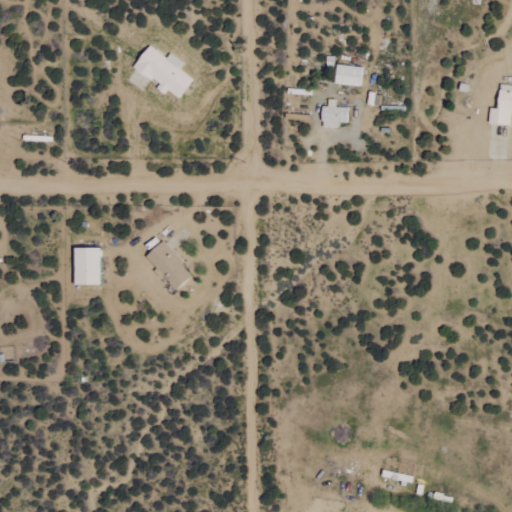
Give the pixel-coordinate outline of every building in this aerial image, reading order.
[(191,79),(177,69),(182,63),(168,53),(165,58),(147,46),(131,68),(164,92),(165,90),(177,98),(191,79)] [(360,67),(334,66),(333,85),(359,86),(360,67)] [(488,108),(486,124),(509,126),(510,119),(511,119),(511,85),(498,84),(495,109),(488,108)] [(337,129),(337,123),(346,123),(346,108),(334,108),(334,100),(327,100),(326,107),(321,107),(320,128),(337,129)] [(192,275),(161,241),(144,257),(176,290),(192,275)] [(72,286),(98,286),(98,249),(72,249),(72,286)]
